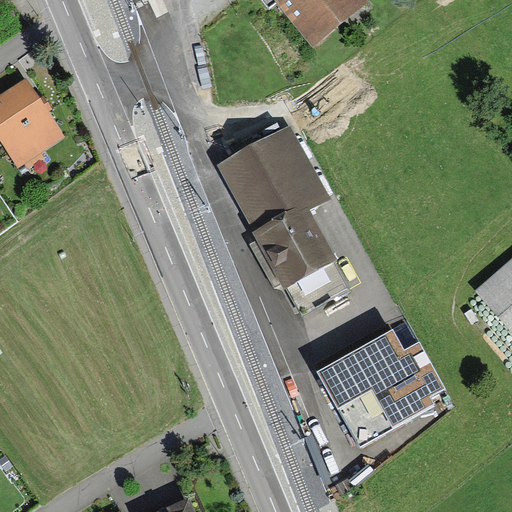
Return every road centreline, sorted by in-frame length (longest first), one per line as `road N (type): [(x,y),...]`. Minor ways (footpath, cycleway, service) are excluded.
road 1 (tertiary): [(62,0),(232,407)]
road 2 (residential): [(48,511),(232,407)]
